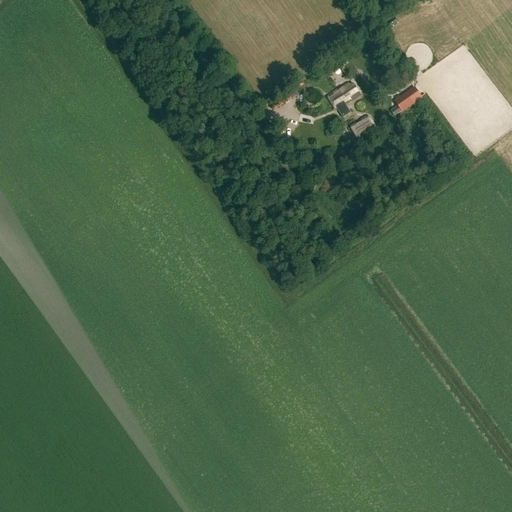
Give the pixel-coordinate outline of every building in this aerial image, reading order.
[(359,95),(352,84),(349,86),(348,84),(338,91),(337,89),(326,96),(334,109),(335,108),(342,117),(349,113),(343,103),(349,100),(350,101),(359,95)] [(415,90),(401,99),(408,110),(423,99),(415,90)] [(273,101),(270,103),(274,110),(291,100),(287,94),(287,93),(273,101)] [(397,107),(391,111),(395,117),(401,112),(397,107)] [(355,123),(349,127),(356,138),(375,126),(369,116),(367,118),(366,116),(360,120),(361,121),(356,124),(355,123)]
